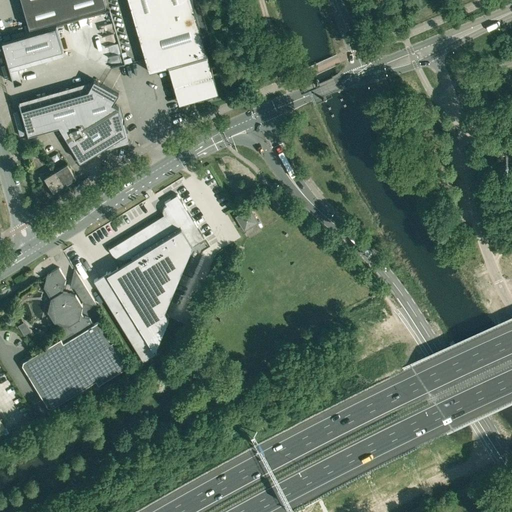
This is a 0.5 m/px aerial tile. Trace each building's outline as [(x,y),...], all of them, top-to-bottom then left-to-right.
[(104,0),(21,0),(30,28),(106,6),(104,0)] [(213,75),(208,55),(207,55),(191,0),(128,0),(149,72),(168,66),(174,86),(179,85),(183,99),(217,89),(213,75)] [(56,26),(2,42),(9,65),(63,50),(56,26)] [(88,90),(21,109),(28,135),(59,126),(69,143),(75,152),(81,162),(108,145),(126,134),(123,123),(122,118),(121,114),(119,107),(116,105),(116,106),(113,104),(119,93),(94,79),(93,80),(88,90)] [(34,149),(23,153),(25,158),(36,155),(34,149)] [(67,164),(56,171),(64,185),(70,182),(71,183),(75,180),(74,179),(76,178),(67,164)] [(64,185),(56,171),(45,177),(43,174),(39,177),(42,183),(46,180),(53,192),(55,191),(55,192),(60,189),(59,188),(64,185)] [(112,282),(102,288),(100,290),(143,360),(157,352),(154,348),(157,346),(169,318),(165,311),(192,246),(205,239),(178,194),(165,202),(166,205),(165,206),(164,207),(164,208),(163,208),(163,209),(163,210),(163,211),(163,212),(163,213),(163,214),(164,215),(109,249),(111,253),(112,254),(113,255),(114,256),(115,257),(117,258),(118,258),(119,259),(121,259),(122,259),(124,259),(125,259),(127,258),(128,258),(130,257),(131,257),(132,258),(107,274),(112,282)] [(250,208),(236,217),(244,230),(258,222),(250,208)] [(62,332),(61,338),(23,361),(23,365),(48,407),(52,407),(96,380),(99,384),(128,366),(129,363),(103,321),(100,320),(94,324),(90,318),(83,316),(81,312),(83,306),(75,294),(63,291),(66,279),(59,267),(51,272),(49,272),(48,273),(47,274),(44,287),(51,299),(48,311),(55,323),(57,324),(62,332)] [(97,306),(87,288),(83,282),(75,288),(83,303),(97,306)]
